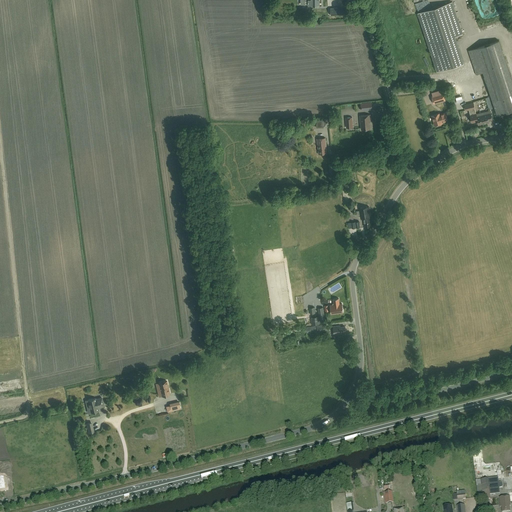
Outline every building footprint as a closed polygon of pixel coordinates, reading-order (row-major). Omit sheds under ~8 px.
[(452,2),(417,13),(437,72),(464,63),(455,36),(462,34),(452,2)] [(345,7),(330,8),(331,15),(346,14),(345,7)] [(461,28),(467,27),(464,11),(458,12),(461,28)] [(476,74),(483,72),(497,115),(511,109),(511,81),(498,41),(468,50),(476,74)] [(443,93),(432,96),(434,103),(445,100),(443,93)] [(371,102),(361,103),(361,110),(372,109),(371,102)] [(479,125),(486,123),(489,122),(488,121),(492,120),(490,111),(476,114),(473,103),(465,105),(466,110),(469,109),(470,115),(472,122),(478,121),(479,125)] [(446,113),(439,115),(439,114),(432,116),(435,125),(442,123),(442,122),(448,120),(446,113)] [(369,129),(371,128),(370,122),(371,122),(370,114),(360,115),(360,124),(361,124),(361,129),(367,129),(369,129)] [(325,138),(317,139),(318,154),(327,153),(325,138)] [(365,227),(371,226),(370,216),(369,206),(359,208),(361,218),(363,217),(365,227)] [(331,314),(335,313),(343,312),(342,304),(339,304),(339,298),(333,299),(334,303),(332,305),(330,305),(328,305),(325,306),(325,311),(329,311),(331,310),(331,314)] [(323,307),(318,308),(319,316),(311,317),(312,325),(325,323),(323,307)] [(333,326),(333,328),(334,334),(346,333),(345,326),(340,327),(340,326),(333,326)] [(159,396),(170,394),(167,381),(158,383),(159,387),(157,388),(159,396)] [(98,407),(99,407),(104,406),(102,398),(96,399),(96,398),(87,400),(89,405),(87,406),(88,413),(98,410),(98,407)] [(502,486),(502,484),(501,483),(498,483),(498,478),(481,480),(482,491),(483,500),(490,499),(489,490),(499,489),(499,488),(501,488),(502,486)] [(383,492),(384,504),(393,503),(392,491),(383,492)] [(510,496),(499,497),(500,507),(502,507),(502,511),(504,511),(510,511),(510,506),(511,506),(510,503),(511,503),(510,496)]
